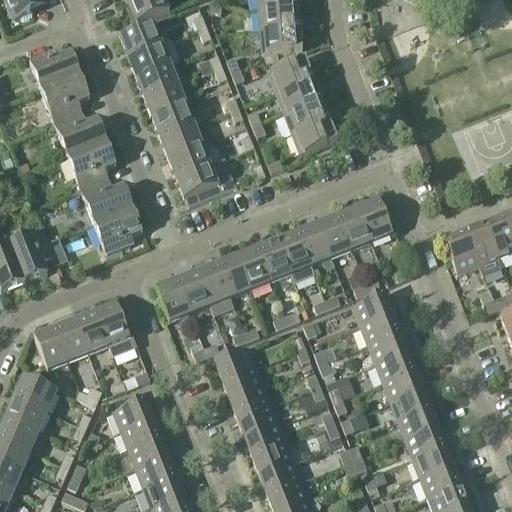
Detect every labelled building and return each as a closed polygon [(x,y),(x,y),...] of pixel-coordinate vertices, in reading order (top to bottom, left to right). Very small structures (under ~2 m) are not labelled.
[(2,0),(3,0),(13,25),(20,22),(24,24),(32,21),(33,17),(32,13),(46,7),(43,0),(2,0)] [(123,0),(127,8),(147,0),(123,0)] [(162,0),(147,0),(127,8),(135,29),(169,16),(162,0)] [(257,0),(259,15),(299,11),(297,0),(257,0)] [(220,18),(220,6),(212,6),(212,18),(220,18)] [(259,15),(261,36),(301,33),(299,11),(259,15)] [(194,23),(199,36),(207,32),(202,20),(194,23)] [(162,50),(162,49),(154,28),(120,41),(129,63),(162,50)] [(211,44),(207,32),(199,36),(203,47),(211,44)] [(303,55),(301,33),(261,36),(263,58),(303,55)] [(129,63),(137,83),(170,70),(180,66),(172,45),(162,49),(162,50),(129,63)] [(29,65),(41,95),(80,79),(71,57),(56,63),(53,56),(29,65)] [(223,73),(218,60),(210,63),(209,63),(199,68),(203,80),(214,76),(215,76),(223,73)] [(235,62),(226,65),(231,78),(240,75),(235,62)] [(276,98),(313,83),(305,62),(268,77),(276,98)] [(178,90),(170,70),(137,83),(145,103),(178,90)] [(223,73),(215,76),(219,87),(227,84),(223,73)] [(244,85),(240,75),(231,78),(236,88),(244,85)] [(41,95),(55,129),(82,117),(78,107),(89,103),(80,79),(41,95)] [(276,98),(284,117),(321,103),(313,83),(276,98)] [(186,110),(178,90),(145,103),(152,123),(186,110)] [(234,101),(226,104),(231,116),(239,113),(234,101)] [(321,103),(284,117),(292,138),(329,123),(321,103)] [(186,110),(152,123),(161,144),(194,130),(186,110)] [(239,113),(231,116),(235,127),(243,124),(239,113)] [(248,119),(252,130),(260,127),(256,116),(248,119)] [(55,129),(68,162),(107,146),(98,124),(87,128),(82,117),(55,129)] [(338,145),(329,123),(292,138),(301,160),(338,145)] [(265,139),(260,127),(252,130),(257,142),(265,139)] [(202,150),(194,130),(161,144),(168,163),(202,150)] [(250,141),(242,144),(246,156),(254,153),(250,141)] [(116,170),(107,146),(68,162),(81,195),(109,184),(105,174),(116,170)] [(168,163),(176,184),(210,170),(202,150),(168,163)] [(225,164),(210,170),(176,184),(185,204),(189,212),(236,193),(225,164)] [(268,170),(271,179),(283,174),(280,165),(268,170)] [(253,172),(257,184),(266,181),(261,169),(253,172)] [(113,195),(109,184),(81,195),(94,229),(133,213),(124,191),(113,195)] [(371,247),(393,238),(379,205),(358,213),(371,247)] [(143,237),(133,213),(94,229),(106,259),(130,250),(127,243),(143,237)] [(358,213),(338,221),(351,255),(371,247),(358,213)] [(351,255),(338,221),(318,229),(331,263),(351,255)] [(511,240),(504,221),(485,229),(498,263),(511,257),(511,240)] [(318,229),(298,237),(311,271),(331,263),(318,229)] [(478,272),(498,263),(485,229),(464,237),(478,272)] [(43,266),(53,262),(48,247),(43,235),(9,249),(13,259),(24,287),(48,278),(43,266)] [(311,271),(298,237),(278,245),(291,279),(295,288),(315,280),(311,271)] [(478,272),(464,237),(444,245),(458,279),(478,272)] [(67,264),(58,243),(48,247),(53,262),(56,269),(67,264)] [(291,279),(278,245),(257,253),(271,287),(291,279)] [(9,249),(0,252),(0,292),(1,296),(24,287),(13,259),(9,249)] [(237,261),(250,295),(271,287),(257,253),(237,261)] [(217,269),(230,303),(250,295),(237,261),(217,269)] [(234,313),(230,303),(217,269),(197,277),(210,311),(214,321),(234,313)] [(407,274),(395,279),(398,287),(410,282),(407,274)] [(210,311),(197,277),(177,285),(190,319),(210,311)] [(190,319),(177,285),(156,293),(169,327),(190,319)] [(377,286),(365,291),(369,299),(381,294),(377,286)] [(357,303),(369,299),(365,291),(354,295),(357,303)] [(497,315),(493,305),(494,305),(490,294),(479,299),(483,309),(487,319),(497,315)] [(361,331),(394,318),(386,298),(353,311),(361,331)] [(503,301),(494,305),(493,305),(497,315),(507,311),(503,301)] [(337,302),(325,306),(328,315),(341,310),(337,302)] [(317,319),(328,315),(325,306),(314,311),(317,319)] [(132,340),(129,341),(117,309),(95,317),(109,351),(113,361),(137,351),(132,340)] [(511,315),(500,321),(509,342),(511,340),(511,315)] [(88,359),(109,351),(95,317),(75,325),(88,359)] [(300,326),(297,318),(285,323),(288,331),(300,326)] [(402,337),(394,318),(361,331),(368,350),(402,337)] [(277,335),(288,331),(285,323),(274,327),(277,335)] [(88,359),(75,325),(55,333),(68,367),(88,359)] [(303,331),(308,344),(316,340),(311,328),(303,331)] [(68,367),(55,333),(34,342),(47,375),(68,367)] [(260,342),(257,334),(244,339),(248,347),(260,342)] [(409,356),(402,337),(368,350),(376,369),(409,356)] [(237,351),(248,347),(244,339),(233,343),(237,351)] [(292,345),(297,357),(305,353),(301,341),(292,345)] [(220,358),(217,350),(204,355),(208,363),(220,358)] [(214,366),(222,386),(256,373),(248,353),(214,366)] [(310,365),(305,353),(297,357),(302,368),(310,365)] [(196,367),(208,363),(204,355),(193,359),(196,367)] [(322,355),(314,358),(318,370),(327,367),(322,355)] [(416,375),(409,356),(376,369),(383,388),(416,375)] [(327,367),(318,370),(323,382),(331,379),(327,367)] [(222,386),(230,405),(263,392),(256,373),(222,386)] [(424,394),(416,375),(383,388),(391,407),(424,394)] [(150,385),(147,377),(135,382),(138,390),(150,385)] [(312,395),(320,391),(316,379),(307,382),(312,395)] [(24,382),(14,403),(47,417),(57,396),(24,382)] [(111,391),(114,399),(126,395),(123,387),(111,391)] [(312,395),(317,406),(325,403),(320,391),(312,395)] [(90,392),(87,400),(99,405),(101,400),(99,396),(90,392)] [(230,405),(237,424),(271,411),(263,392),(230,405)] [(337,393),(329,396),(333,408),(342,405),(337,393)] [(431,413),(424,394),(391,407),(398,426),(431,413)] [(77,404),(95,413),(99,405),(87,400),(80,397),(77,404)] [(14,403),(6,423),(39,437),(47,417),(14,403)] [(113,417),(121,437),(155,424),(147,404),(113,417)] [(342,405),(333,408),(338,420),(346,416),(342,405)] [(237,424),(245,443),(278,430),(271,411),(237,424)] [(439,432),(431,413),(398,426),(405,445),(439,432)] [(322,421),(327,432),(335,429),(331,417),(322,421)] [(83,419),(78,430),(86,434),(91,422),(83,419)] [(6,423),(0,436),(0,443),(30,456),(30,457),(38,460),(46,440),(39,437),(6,423)] [(121,437),(129,456),(162,443),(155,424),(121,437)] [(346,439),(354,436),(349,424),(341,427),(346,439)] [(340,441),(335,429),(327,432),(332,444),(340,441)] [(86,434),(78,430),(73,442),(81,445),(86,434)] [(245,443),(252,462),(286,449),(278,430),(245,443)] [(447,451),(439,432),(405,445),(413,465),(447,451)] [(99,441),(91,438),(86,450),(94,453),(99,441)] [(0,443),(0,467),(22,477),(30,457),(30,456),(0,443)] [(129,456),(136,475),(170,462),(162,443),(129,456)] [(252,462),(260,481),(293,468),(286,449),(252,462)] [(356,451),(348,454),(353,466),(361,463),(356,451)] [(454,471),(447,451),(413,465),(421,484),(454,471)] [(340,458),(345,469),(353,466),(348,454),(340,458)] [(66,458),(61,470),(69,473),(74,462),(66,458)] [(177,481),(170,462),(136,475),(144,494),(177,481)] [(366,475),(361,463),(353,466),(358,478),(366,475)] [(293,468),(260,481),(267,500),(301,487),(313,482),(306,464),(294,468),(293,468)] [(345,469),(350,481),(358,478),(353,466),(345,469)] [(0,467),(0,491),(13,497),(22,477),(0,467)] [(69,473),(61,470),(56,481),(64,485),(69,473)] [(72,481),(80,485),(85,473),(77,470),(72,481)] [(421,484),(428,503),(462,490),(454,471),(421,484)] [(75,496),(80,485),(72,481),(67,493),(75,496)] [(154,511),(185,500),(177,481),(144,494),(150,511),(154,511)] [(376,493),(372,481),(364,484),(368,496),(376,493)] [(272,511),(293,511),(308,506),(301,487),(267,500),(272,511)] [(431,511),(460,511),(469,509),(462,490),(428,503),(431,511)] [(0,511),(6,511),(13,497),(0,491),(0,511)] [(353,497),(357,509),(366,506),(361,494),(353,497)] [(49,498),(43,510),(47,511),(52,511),(57,502),(49,498)] [(73,511),(77,503),(65,498),(62,506),(73,511)] [(154,511),(189,511),(185,500),(154,511)] [(86,511),(88,508),(77,503),(73,511),(75,511),(86,511)]
